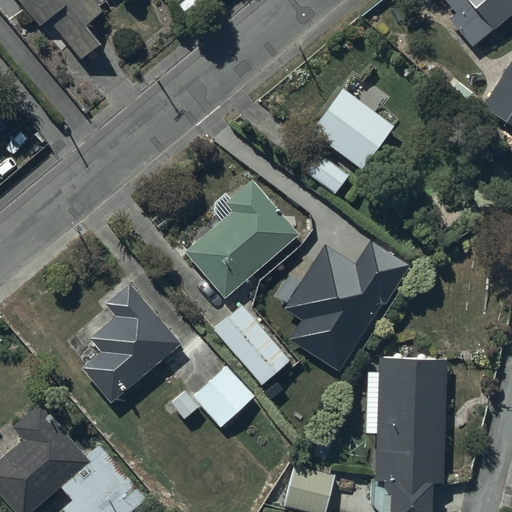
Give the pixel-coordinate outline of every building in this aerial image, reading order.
[(25,2),(77,65),(101,45),(92,33),(106,22),(87,0),(8,0),(16,9),(25,2)] [(511,13),(511,0),(448,0),(459,12),(451,18),(476,46),(511,13)] [(511,65),(485,107),(511,124),(511,65)] [(346,90),(314,132),(365,169),(396,127),(346,90)] [(323,151),(308,170),(337,193),(352,174),(323,151)] [(301,233),(253,179),(234,197),(230,193),(215,206),(227,219),(192,250),(232,295),(301,233)] [(103,352),(85,367),(114,401),(158,364),(174,383),(190,369),(175,351),(185,344),(133,283),(108,304),(118,316),(92,338),(103,352)] [(245,302),(216,327),(267,386),(296,361),(245,302)] [(451,360),(381,359),(379,483),(391,483),(390,511),(435,511),(436,483),(448,483),(451,360)] [(229,366),(196,397),(225,427),(257,396),(229,366)] [(324,396),(310,380),(280,404),(294,421),(324,396)] [(130,511),(147,497),(102,449),(94,457),(47,407),(20,432),(27,439),(0,464),(0,488),(22,511),(33,511),(60,487),(75,503),(65,511),(130,511)] [(356,511),(364,476),(299,463),(288,505),(320,511),(356,511)]
